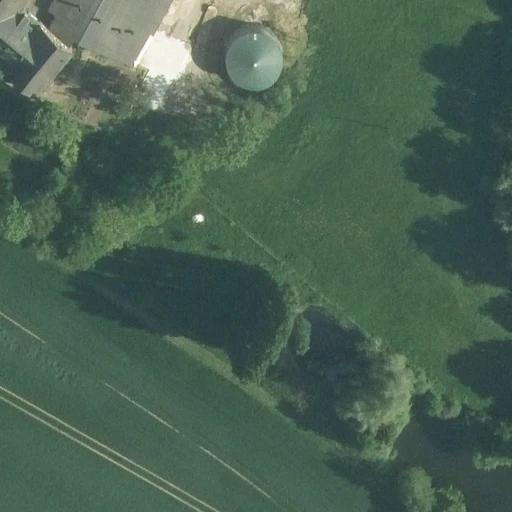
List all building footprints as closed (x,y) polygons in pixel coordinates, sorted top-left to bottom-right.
[(15,0),(0,0),(0,59),(3,62),(39,19),(20,3),(15,0)] [(53,0),(49,7),(57,11),(48,26),(71,45),(77,38),(97,0),(53,0)] [(97,0),(77,38),(112,53),(133,0),(97,0)] [(133,0),(112,53),(135,65),(152,33),(170,0),(133,0)] [(48,26),(39,19),(3,62),(3,63),(35,89),(71,45),(48,26)] [(281,66),(283,55),(280,44),(274,35),(264,28),(253,26),(242,29),(233,35),(227,45),(224,56),(227,67),(233,76),(243,82),(254,84),(265,82),(274,76),(281,66)] [(179,46),(152,33),(135,65),(146,71),(132,103),(151,111),(179,46)]
